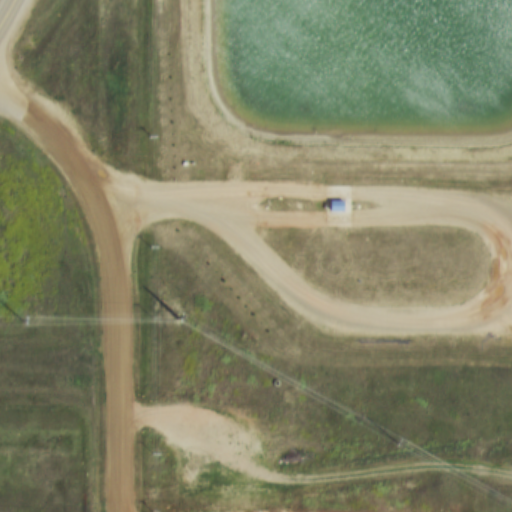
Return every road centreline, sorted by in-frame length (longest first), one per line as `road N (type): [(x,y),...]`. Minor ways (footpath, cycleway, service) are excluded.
road 1 (tertiary): [(117,511),(113,282),(99,205),(41,118),(0,94)]
road 2 (track): [(116,409),(511,481)]
